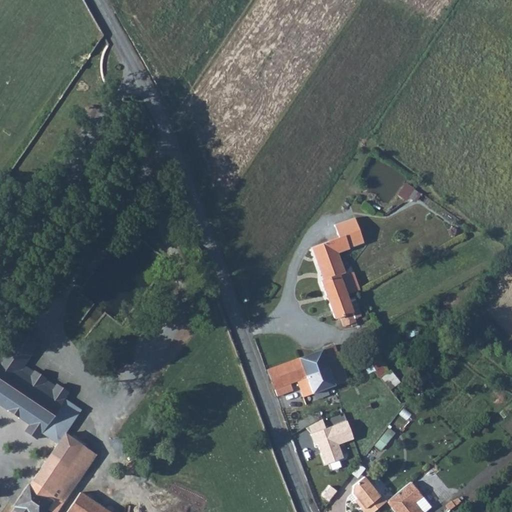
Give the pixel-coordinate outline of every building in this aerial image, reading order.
[(140,138),(142,140),(154,149),(160,141),(151,122),(140,138)] [(339,237),(312,248),(325,281),(346,273),(338,253),(365,243),(355,217),(335,225),(339,237)] [(347,294),(362,288),(355,269),(346,273),(325,281),(330,301),(347,294)] [(343,317),(346,325),(356,322),(359,320),(347,294),(330,301),(337,319),(343,317)] [(52,386),(56,381),(24,359),(39,338),(18,325),(14,331),(27,340),(14,359),(52,386)] [(58,438),(64,429),(80,406),(64,395),(65,394),(64,393),(68,387),(57,380),(56,381),(52,386),(14,359),(27,340),(14,331),(0,351),(0,397),(31,418),(26,426),(37,433),(41,427),(42,428),(42,427),(58,438)] [(334,346),(299,359),(305,377),(328,370),(334,386),(348,381),(334,346)] [(367,358),(374,372),(383,369),(375,354),(367,358)] [(299,359),(267,371),(277,396),(292,390),(290,384),(297,382),(303,398),(311,394),(334,386),(328,370),(305,377),(299,359)] [(346,421),(310,434),(314,445),(316,444),(323,464),(348,455),(344,443),(353,439),(346,421)] [(374,445),(380,450),(394,432),(388,427),(374,445)] [(64,429),(58,438),(30,479),(29,478),(15,498),(17,500),(9,511),(39,511),(44,504),(53,510),(59,501),(94,449),(64,429)] [(334,480),(346,490),(357,477),(344,467),(334,480)] [(363,507),(364,506),(369,511),(373,511),(388,500),(382,492),(380,494),(366,476),(356,483),(355,493),(358,498),(357,499),(363,507)] [(414,480),(388,500),(397,511),(423,511),(425,511),(416,500),(424,493),(414,480)] [(65,505),(75,511),(115,511),(77,487),(65,505)]
